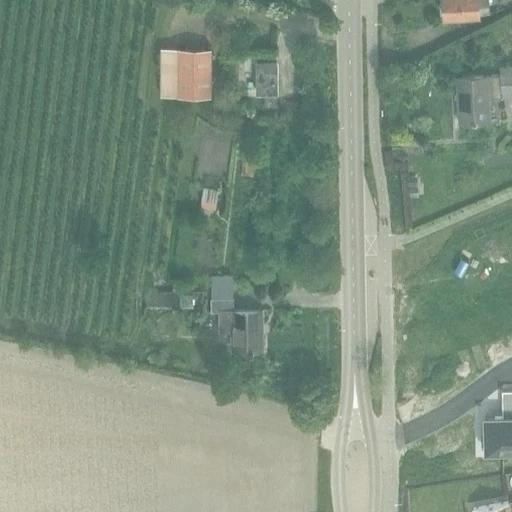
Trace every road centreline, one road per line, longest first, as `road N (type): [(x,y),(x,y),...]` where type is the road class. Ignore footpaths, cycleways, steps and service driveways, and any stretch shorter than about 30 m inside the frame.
road 1 (tertiary): [(347,0),(354,392)]
road 2 (tertiary): [(373,511),(375,469),(354,392)]
road 3 (tertiary): [(354,392),(342,431),(342,511)]
